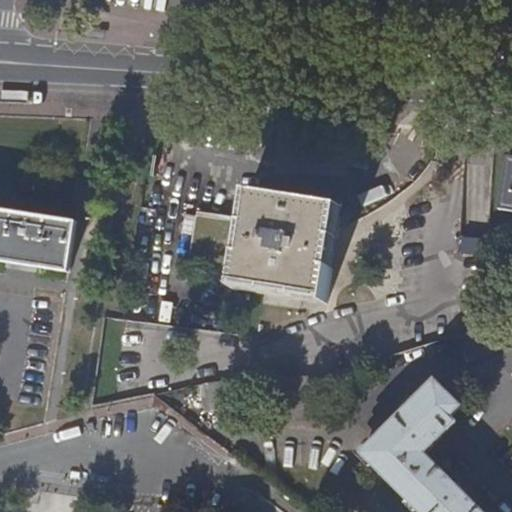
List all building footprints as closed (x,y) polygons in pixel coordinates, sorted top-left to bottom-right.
[(500,212),(511,214),(511,160),(508,160),(500,212)] [(194,220),(186,268),(234,278),(231,293),(324,310),(341,211),(247,195),(241,228),(194,220)] [(0,210),(0,261),(21,265),(69,272),(78,224),(0,210)] [(465,335),(454,338),(463,360),(511,339),(511,314),(497,321),(487,326),(465,335)] [(377,359),(339,367),(346,393),(384,384),(377,359)] [(435,381),(362,452),(421,511),(485,511),(425,452),(456,423),(450,417),(461,406),(435,381)]
